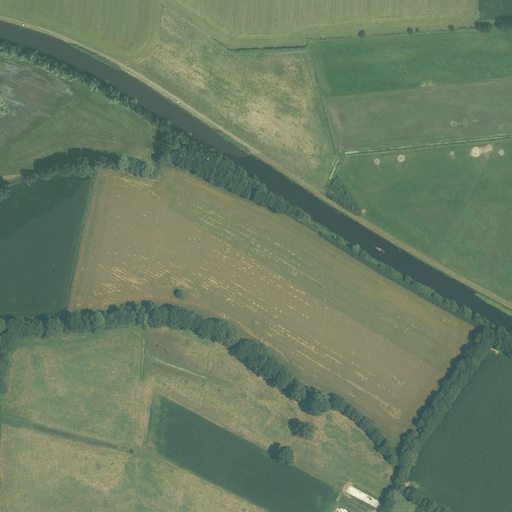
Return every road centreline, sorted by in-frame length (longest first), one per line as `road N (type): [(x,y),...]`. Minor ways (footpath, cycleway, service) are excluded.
road 1 (track): [(0,17),(120,66),(407,251),(511,307)]
road 2 (track): [(314,393),(224,328),(182,314),(0,321)]
road 3 (unclassified): [(381,511),(399,477),(395,456),(363,419),(314,393)]
